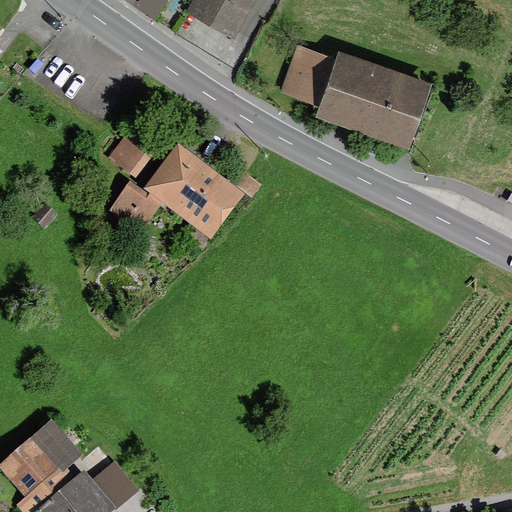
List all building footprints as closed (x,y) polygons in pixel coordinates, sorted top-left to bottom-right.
[(126,0),(153,18),(165,0),(126,0)] [(190,0),(185,10),(232,37),(252,0),(190,0)] [(281,91),(319,105),(315,117),(410,150),(434,83),(339,50),(336,56),(298,42),(281,91)] [(159,157),(125,131),(104,157),(139,183),(159,157)] [(249,197),(260,183),(234,164),(224,177),(214,169),(212,172),(174,145),(140,191),(159,205),(208,242),(243,196),(240,194),(242,192),(249,197)] [(106,209),(138,233),(159,205),(140,191),(127,181),(106,209)] [(45,231),(58,216),(44,203),(31,218),(45,231)] [(13,502),(21,511),(110,511),(113,510),(81,472),(68,483),(59,473),(80,456),(49,419),(0,460),(0,470),(22,496),(13,502)] [(136,487),(113,460),(89,481),(112,507),(136,487)]
